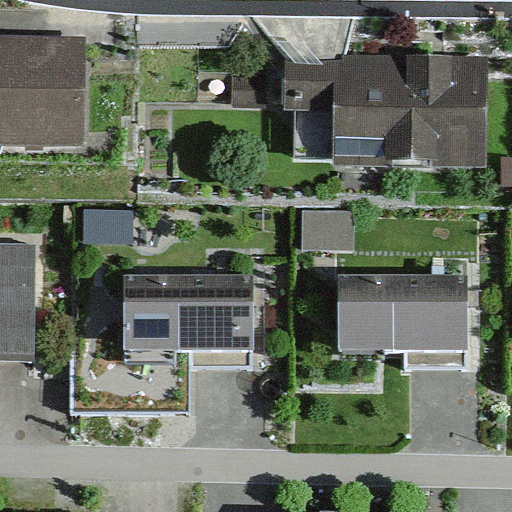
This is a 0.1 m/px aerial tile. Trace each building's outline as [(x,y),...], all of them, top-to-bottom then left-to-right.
[(0,166),(100,162),(95,37),(25,40),(0,40),(0,166)] [(488,178),(488,64),(430,64),(286,64),(286,123),(339,123),(340,178),(488,178)] [(45,248),(0,247),(0,372),(44,373),(45,248)] [(465,282),(339,284),(341,367),(467,365),(466,308),(465,282)] [(255,283),(127,285),(128,365),(256,364),(255,283)]
